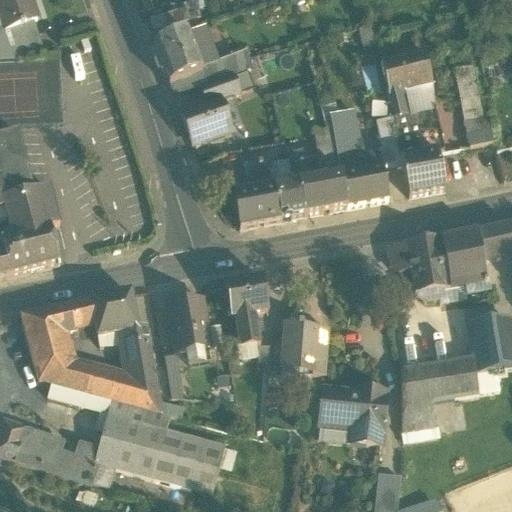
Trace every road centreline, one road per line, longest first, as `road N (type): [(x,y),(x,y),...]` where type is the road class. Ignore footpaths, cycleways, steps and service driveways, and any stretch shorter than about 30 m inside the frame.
road 1 (secondary): [(203,261),(511,205)]
road 2 (tertiary): [(203,261),(107,0)]
road 3 (secondary): [(0,302),(203,261)]
